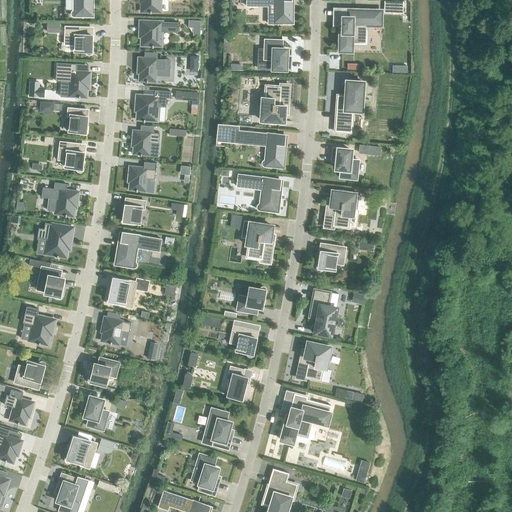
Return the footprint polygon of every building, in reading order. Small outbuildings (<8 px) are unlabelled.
[(74,0),(74,10),(72,10),(71,12),(71,13),(71,15),(72,16),(74,17),(82,17),(82,16),(92,16),(91,0),(74,0)] [(139,0),(140,2),(141,2),(141,11),(168,11),(167,0),(139,0)] [(290,5),(290,0),(246,0),(246,6),(249,6),(256,6),(256,2),(274,3),(274,14),(268,14),(268,23),(274,23),(274,24),(280,24),(281,24),(281,22),(292,22),(292,5),(290,5)] [(349,51),(351,51),(351,44),(366,44),(366,25),(380,25),(380,11),(355,10),(355,8),(341,8),(341,18),(342,18),(342,24),(340,24),(339,50),(341,50),(342,51),(344,52),(346,52),(348,51),(349,51)] [(152,45),(151,47),(153,48),(153,45),(161,46),(161,32),(177,32),(178,22),(140,21),(139,37),(141,37),(141,45),(152,45)] [(47,23),(47,32),(59,32),(60,23),(47,23)] [(65,44),(74,44),(74,51),(85,52),(86,53),(87,55),(89,55),(90,55),(92,53),(92,52),(92,44),(91,44),(91,35),(88,35),(88,28),(65,27),(65,44)] [(281,49),(281,41),(259,40),(258,68),(290,69),(290,62),(285,62),(286,49),(281,49)] [(138,58),(138,73),(140,73),(139,80),(146,80),(146,82),(147,82),(147,81),(155,81),(156,69),(164,69),(164,59),(138,58)] [(80,97),(87,97),(87,88),(89,88),(90,73),(76,72),(76,64),(56,63),(55,81),(69,82),(68,95),(78,96),(78,98),(80,98),(80,97)] [(29,81),(28,97),(44,97),(44,87),(39,87),(39,82),(29,81)] [(344,90),(346,90),(345,95),(339,95),(339,103),(336,103),(334,131),(351,132),(352,110),(361,111),(363,82),(346,81),(345,81),(344,81),(343,82),(342,82),(342,83),(342,84),(341,84),(341,85),(341,86),(342,87),(342,88),(343,89),(344,90)] [(264,105),(261,104),(260,120),(283,122),(284,104),(287,105),(287,97),(288,98),(289,85),(280,84),(280,86),(265,85),(264,105)] [(144,122),(145,120),(156,121),(158,107),(165,107),(166,98),(170,98),(171,91),(154,90),(154,96),(136,95),(135,111),(137,111),(136,120),(143,120),(143,122),(144,122)] [(40,101),(40,112),(53,113),(53,109),(53,103),(53,102),(40,101)] [(68,108),(67,115),(70,116),(68,131),(78,132),(78,133),(86,134),(86,126),(87,116),(85,116),(86,110),(68,108)] [(284,150),(282,150),(284,135),(236,130),(235,143),(267,146),(265,160),(263,160),(262,161),(262,163),(262,164),(263,166),(265,166),(273,167),(273,166),(282,167),(284,150)] [(153,133),(133,131),(132,145),(134,146),(133,153),(140,154),(140,155),(140,156),(141,156),(141,154),(149,155),(150,143),(158,143),(159,133),(153,133)] [(86,145),(60,142),(58,159),(65,160),(65,167),(76,168),(76,170),(77,171),(79,172),(80,172),(82,170),(82,169),(83,161),(82,161),(83,152),(79,152),(80,146),(86,146),(86,145)] [(359,144),(358,153),(367,154),(368,145),(359,144)] [(339,177),(356,179),(358,160),(350,159),(350,150),(333,148),(332,156),(337,156),(335,168),(340,169),(339,177)] [(146,178),(154,179),(156,163),(144,162),(143,168),(130,167),(128,181),(130,181),(129,189),(145,190),(146,178)] [(279,194),(277,194),(279,179),(238,174),(236,186),(262,189),(260,203),(258,204),(257,205),(256,206),(257,208),(258,209),(259,210),(267,211),(267,210),(277,211),(279,194)] [(67,184),(54,182),(53,188),(42,187),(41,197),(49,198),(47,210),(55,211),(55,213),(65,214),(64,216),(66,217),(66,216),(74,217),(75,206),(76,206),(78,192),(66,190),(67,184)] [(354,193),(332,190),(330,207),(327,207),(327,214),(325,214),(324,227),(333,228),(333,226),(348,228),(350,209),(357,210),(359,195),(354,195),(354,193)] [(143,208),(144,201),(127,199),(126,205),(125,204),(123,214),(122,214),(121,222),(127,223),(127,222),(139,223),(141,208),(143,208)] [(16,201),(15,210),(23,211),(24,202),(16,201)] [(232,214),(230,227),(240,229),(242,216),(232,214)] [(12,215),(11,222),(19,223),(20,216),(12,215)] [(269,242),(271,227),(272,226),(245,221),(243,232),(243,235),(250,236),(250,237),(249,237),(246,257),(260,259),(260,262),(270,263),(271,250),(270,250),(271,243),(269,242)] [(44,253),(66,257),(67,249),(69,249),(72,233),(60,231),(61,225),(45,222),(43,229),(38,228),(36,238),(46,239),(44,253)] [(125,267),(132,268),(134,268),(136,267),(136,265),(136,263),(135,262),(134,261),(136,247),(159,251),(161,239),(122,232),(120,247),(118,247),(115,264),(125,265),(125,267)] [(359,242),(358,249),(371,251),(373,244),(359,242)] [(342,264),(345,247),(325,244),(324,251),(320,251),(319,260),(317,259),(316,267),(316,269),(317,270),(319,271),(321,271),(322,270),(323,268),(334,270),(335,263),(342,264)] [(68,273),(68,272),(50,268),(51,263),(30,259),(28,265),(41,267),(38,282),(46,283),(44,292),(55,294),(55,296),(56,297),(57,298),(59,298),(61,297),(61,295),(63,288),(61,288),(63,279),(60,278),(61,272),(68,273)] [(123,304),(123,305),(131,307),(136,282),(111,277),(111,278),(112,278),(109,293),(108,293),(107,301),(107,302),(108,304),(109,305),(111,304),(112,304),(113,302),(123,304)] [(165,284),(163,294),(173,296),(175,286),(165,284)] [(237,310),(257,313),(258,306),(261,307),(263,298),(264,298),(266,290),(266,289),(265,287),(263,287),(261,287),(260,288),(259,289),(248,287),(247,296),(240,295),(237,310)] [(313,332),(314,333),(330,336),(336,308),(327,306),(330,292),(314,289),(310,309),(312,310),(311,318),(317,319),(315,324),(314,324),(313,324),(312,325),(311,326),(311,327),(310,327),(310,328),(310,329),(311,330),(311,331),(312,331),(312,332),(313,332)] [(354,292),(351,302),(363,305),(365,294),(354,292)] [(23,318),(33,320),(29,336),(48,340),(50,329),(52,330),(53,328),(56,315),(38,311),(39,305),(27,302),(23,318)] [(209,316),(207,325),(218,327),(220,319),(209,316)] [(101,341),(117,345),(120,332),(128,334),(130,325),(104,319),(101,333),(103,334),(101,341)] [(252,337),(253,331),(253,330),(245,328),(246,323),(235,320),(230,342),(237,343),(235,350),(247,353),(246,354),(247,356),(249,357),(251,357),(252,356),(253,354),(255,347),(253,346),(255,337),(252,337)] [(329,346),(307,342),(307,343),(304,358),(301,358),(300,365),(299,365),(296,377),(305,379),(306,377),(320,380),(324,361),(328,362),(331,348),(329,348),(329,346)] [(190,352),(187,365),(195,367),(198,354),(190,352)] [(118,362),(99,357),(97,364),(93,364),(91,372),(90,372),(88,379),(88,381),(89,383),(90,384),(92,384),(94,383),(95,381),(105,384),(108,375),(115,377),(118,362)] [(27,361),(26,367),(19,366),(14,382),(34,387),(36,380),(39,381),(42,372),(43,373),(45,365),(45,363),(44,362),(42,361),(41,361),(39,362),(38,363),(27,361)] [(227,395),(241,399),(246,377),(243,376),(245,369),(230,365),(228,372),(233,373),(227,395)] [(185,374),(181,387),(189,389),(193,376),(185,374)] [(22,393),(10,389),(9,395),(6,395),(3,404),(13,407),(9,419),(25,424),(27,416),(29,416),(33,402),(21,399),(22,393)] [(176,389),(173,402),(179,404),(182,390),(176,389)] [(346,390),(344,397),(362,401),(363,394),(346,390)] [(294,393),(290,408),(291,409),(289,414),(287,414),(280,439),(282,440),(283,441),(285,442),(287,442),(288,442),(290,442),(292,442),(294,435),(308,439),(313,420),(326,424),(331,406),(306,399),(307,397),(294,393)] [(87,425),(103,429),(108,411),(100,409),(102,400),(85,395),(83,402),(88,404),(84,415),(89,417),(87,425)] [(116,398),(114,406),(124,409),(126,401),(116,398)] [(351,403),(349,410),(360,413),(362,406),(351,403)] [(202,442),(228,449),(231,435),(227,434),(230,422),(225,421),(228,413),(212,408),(202,442)] [(17,455),(21,441),(7,436),(9,430),(0,427),(0,444),(0,445),(0,457),(5,460),(4,461),(6,462),(6,460),(12,462),(15,454),(17,455)] [(96,443),(77,437),(76,438),(75,444),(71,443),(69,452),(67,451),(65,458),(65,460),(65,462),(67,463),(69,463),(70,462),(71,460),(81,463),(81,465),(88,467),(96,443)] [(101,438),(99,445),(112,449),(114,442),(101,438)] [(217,468),(213,467),(215,459),(199,454),(191,480),(199,482),(199,483),(200,484),(198,490),(214,495),(218,481),(214,480),(217,468)] [(361,460),(355,480),(363,483),(370,462),(361,460)] [(154,468),(151,477),(163,481),(164,477),(157,474),(158,470),(154,468)] [(285,511),(290,498),(292,499),(297,484),(286,481),(288,473),(272,468),(264,495),(266,496),(264,504),(270,506),(268,511),(267,511),(266,511),(265,511),(264,511),(263,511),(285,511)] [(59,510),(65,511),(75,511),(87,480),(77,477),(76,478),(61,473),(57,487),(61,489),(57,500),(62,502),(59,510)] [(0,497),(1,494),(3,494),(8,480),(0,476),(0,497)] [(105,482),(103,487),(118,492),(119,487),(105,482)] [(343,488),(341,496),(349,498),(352,490),(343,488)] [(158,506),(167,509),(169,505),(188,511),(206,511),(209,506),(163,490),(158,506)] [(144,500),(141,507),(147,509),(149,502),(144,500)]
